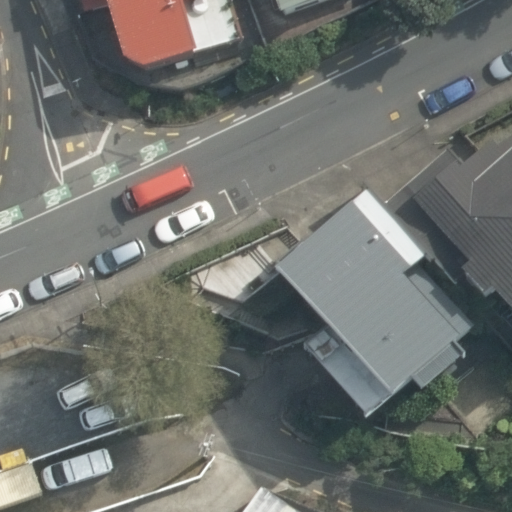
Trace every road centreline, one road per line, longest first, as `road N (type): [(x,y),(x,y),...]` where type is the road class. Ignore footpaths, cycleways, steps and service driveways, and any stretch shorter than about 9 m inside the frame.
road 1 (residential): [(92,228),(335,107),(511,7)]
road 2 (residential): [(92,228),(7,0)]
road 3 (unclassified): [(281,439),(318,478),(409,511)]
